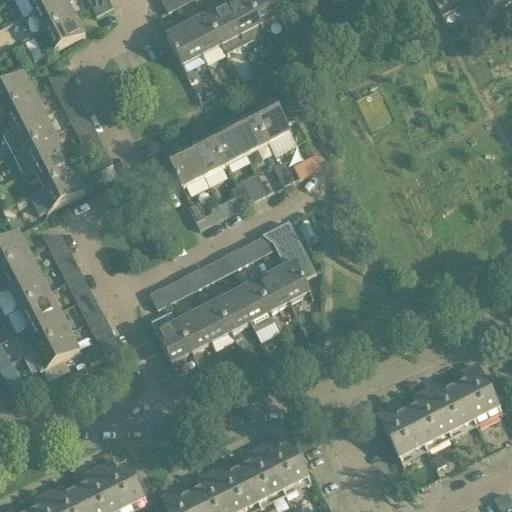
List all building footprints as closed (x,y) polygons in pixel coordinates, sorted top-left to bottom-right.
[(65,1),(64,0),(27,0),(36,16),(65,1)] [(178,12),(163,0),(162,0),(160,1),(169,18),(178,12)] [(175,0),(163,0),(178,12),(186,9),(175,0)] [(262,30),(246,0),(244,0),(226,10),(242,40),(247,49),(267,39),(262,30)] [(246,0),(262,30),(282,19),(271,0),(246,0)] [(511,6),(511,0),(476,0),(487,20),(511,6)] [(65,1),(36,16),(46,36),(75,20),(65,1)] [(88,4),(92,12),(93,11),(111,10),(108,3),(107,3),(88,4)] [(93,11),(92,12),(97,21),(113,13),(111,10),(93,11)] [(242,40),(226,10),(207,20),(223,50),(227,59),(247,49),(242,40)] [(75,20),(46,36),(35,42),(46,62),(86,41),(75,20)] [(223,50),(207,20),(187,30),(203,60),(223,50)] [(203,60),(187,30),(167,41),(183,71),(203,60)] [(0,105),(4,114),(35,99),(25,79),(0,91),(0,105)] [(53,90),(72,89),(68,81),(48,82),(52,90),(53,90)] [(56,98),(75,97),(76,97),(72,89),(53,90),(52,90),(56,98)] [(45,119),(35,99),(4,114),(14,134),(45,119)] [(276,108),(254,119),(268,149),(290,137),(276,108)] [(55,138),(45,119),(14,134),(24,153),(24,154),(55,138)] [(268,149),(254,119),(232,130),(247,160),(268,149)] [(73,129),(92,128),(88,120),(87,121),(68,122),(72,129),(73,129)] [(76,137),(95,136),(96,136),(92,128),(73,129),(72,129),(76,137)] [(232,130),(211,141),(226,171),(247,160),(232,130)] [(24,154),(24,153),(12,160),(22,179),(34,173),(64,158),(55,138),(24,154)] [(226,171),(211,141),(190,152),(204,182),(226,171)] [(204,182),(190,152),(168,164),(182,193),(204,182)] [(64,158),(34,173),(44,193),(74,178),(64,158)] [(88,161),(92,168),(112,167),(108,159),(107,160),(88,161)] [(113,170),(112,167),(92,168),(97,178),(113,170)] [(278,182),(289,176),(284,167),(274,172),(278,182)] [(289,176),(278,182),(283,192),(294,186),(289,176)] [(85,198),(74,178),(44,193),(54,213),(85,198)] [(246,198),(241,189),(231,194),(236,204),(246,198)] [(241,214),(251,208),(246,198),(236,204),(241,214)] [(196,228),(203,224),(196,209),(189,213),(196,228)] [(207,231),(203,224),(196,228),(200,235),(207,231)] [(290,228),(289,227),(270,237),(262,241),(263,242),(272,250),(275,255),(285,272),(275,278),(290,308),(310,297),(304,285),(316,279),(290,228)] [(0,272),(29,258),(19,238),(0,247),(0,272)] [(47,248),(66,247),(62,239),(42,240),(46,249),(47,248)] [(50,256),(70,255),(66,247),(47,248),(46,249),(50,256)] [(239,254),(238,253),(230,257),(246,270),(253,266),(239,254)] [(246,270),(230,257),(223,261),(224,262),(238,274),(246,270)] [(29,258),(0,272),(0,297),(9,294),(9,293),(39,277),(29,258)] [(199,274),(191,278),(206,290),(214,286),(199,274)] [(49,297),(39,277),(9,293),(9,294),(19,313),(49,297)] [(66,288),(87,286),(82,278),(82,279),(62,280),(66,288)] [(206,290),(191,278),(184,281),(184,282),(199,294),(206,290)] [(290,308),(275,278),(255,287),(270,318),(271,317),(290,308)] [(87,286),(66,288),(70,295),(90,294),(87,286)] [(255,287),(235,297),(251,327),(255,337),(276,327),(271,317),(270,318),(255,287)] [(175,306),(161,294),(160,293),(152,298),(167,310),(168,310),(175,306)] [(49,297),(19,313),(29,333),(59,317),(49,297)] [(251,327),(235,297),(216,307),(231,337),(251,327)] [(167,310),(152,298),(150,299),(158,315),(168,310),(167,310)] [(216,307),(196,317),(212,347),(231,337),(216,307)] [(69,336),(59,317),(29,333),(39,352),(69,336)] [(192,357),(176,327),(171,317),(151,327),(156,338),(172,368),(192,357)] [(212,347),(196,317),(176,327),(192,357),(212,347)] [(83,319),(87,327),(107,326),(103,318),(102,318),(83,319)] [(108,328),(107,326),(87,327),(91,337),(108,328)] [(69,336),(39,352),(49,373),(54,370),(65,365),(80,357),(69,336)] [(98,349),(88,354),(90,370),(121,354),(114,341),(98,349)] [(325,343),(308,350),(310,355),(317,370),(326,367),(325,343)] [(310,355),(293,364),(299,375),(303,374),(317,370),(310,355)] [(0,373),(11,368),(7,360),(0,364),(0,373)] [(292,361),(271,371),(276,381),(284,379),(299,375),(293,364),(292,361)] [(65,365),(54,370),(60,380),(70,375),(65,365)] [(11,368),(0,373),(0,377),(5,386),(17,380),(11,368)] [(456,390),(476,431),(502,419),(477,369),(461,377),(465,385),(456,390)] [(476,431),(456,390),(446,395),(443,387),(427,394),(452,444),(476,431)] [(416,410),(407,415),(427,456),(452,444),(427,394),(412,402),(416,410)] [(427,456),(407,415),(397,420),(393,412),(377,419),(402,468),(427,456)] [(260,452),(285,501),(310,488),(289,447),(280,452),(275,444),(260,452)] [(249,468),(240,473),(259,511),(264,511),(285,501),(260,452),(245,459),(249,468)] [(441,458),(432,462),(437,472),(446,468),(441,458)] [(113,465),(97,473),(117,511),(141,511),(147,509),(127,468),(117,473),(113,465)] [(259,511),(240,473),(230,478),(226,469),(211,477),(228,511),(259,511)] [(117,511),(97,473),(82,480),(86,489),(77,493),(86,511),(117,511)] [(228,511),(211,477),(196,485),(200,492),(190,497),(197,511),(228,511)] [(86,511),(77,493),(67,498),(63,491),(48,498),(55,511),(86,511)] [(197,511),(190,497),(180,502),(176,495),(162,502),(166,511),(197,511)] [(511,511),(511,505),(507,496),(494,503),(498,511),(511,511)] [(55,511),(48,498),(33,506),(35,511),(55,511)]
